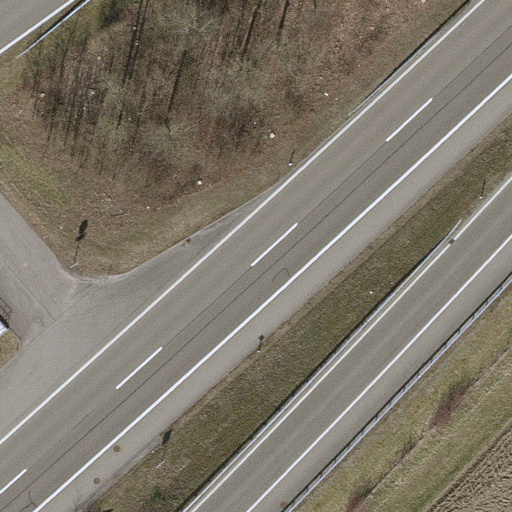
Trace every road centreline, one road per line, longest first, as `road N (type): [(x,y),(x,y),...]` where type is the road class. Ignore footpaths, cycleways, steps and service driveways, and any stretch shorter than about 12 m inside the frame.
road 1 (motorway): [(0,494),(511,23)]
road 2 (motorway): [(229,511),(511,213)]
road 3 (track): [(397,511),(511,402)]
